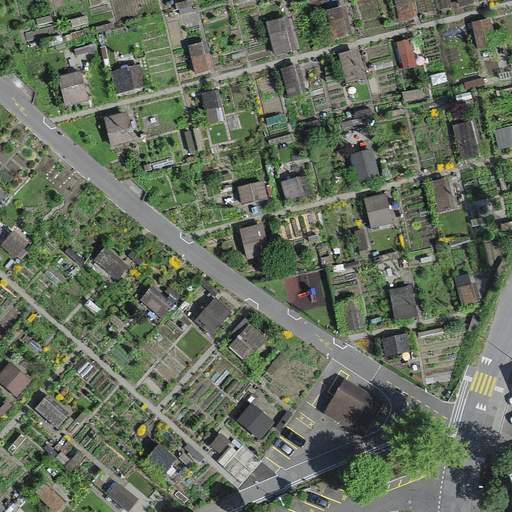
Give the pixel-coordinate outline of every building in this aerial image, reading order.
[(411,0),(393,0),(399,25),(416,21),(411,0)] [(477,0),(457,0),(460,11),(479,6),(477,0)] [(344,9),(326,13),(333,43),(351,38),(344,9)] [(287,20),(266,25),(274,60),(295,55),(287,20)] [(491,22),(472,26),(478,53),(497,49),(491,22)] [(207,45),(189,49),(196,79),(213,75),(207,45)] [(356,53),(339,57),(346,86),(363,82),(356,53)] [(141,68),(111,75),(116,97),(146,90),(141,68)] [(299,68),(281,72),(288,100),(306,96),(299,68)] [(81,75),(57,80),(64,110),(88,104),(81,75)] [(218,92),(202,96),(208,125),(224,122),(218,92)] [(127,112),(104,117),(110,147),(133,142),(127,112)] [(475,123),(453,129),(461,163),(483,157),(475,123)] [(511,129),(495,134),(499,153),(511,149),(511,129)] [(372,153),(352,158),(359,186),(379,181),(372,153)] [(308,175),(281,181),(286,200),(312,194),(308,175)] [(448,178),(431,182),(438,213),(455,210),(448,178)] [(264,181),(237,187),(242,205),(268,199),(264,181)] [(386,193),(364,198),(371,228),(393,223),(386,193)] [(263,223),(240,229),(247,261),(270,255),(263,223)] [(14,229),(0,245),(16,258),(30,242),(14,229)] [(105,247),(94,261),(117,280),(128,266),(105,247)] [(476,283),(457,288),(461,306),(481,301),(476,283)] [(152,286),(141,300),(163,318),(174,305),(152,286)] [(413,286),(390,290),(395,322),(418,317),(413,286)] [(232,313),(215,297),(193,321),(210,337),(232,313)] [(360,311),(345,314),(348,330),(364,326),(360,311)] [(249,324),(229,346),(247,362),(267,340),(249,324)] [(409,334),(382,339),(386,356),(413,351),(409,334)] [(10,362),(0,373),(0,382),(18,397),(32,381),(10,362)] [(383,398),(345,377),(325,413),(363,434),(383,398)] [(47,394),(35,409),(57,428),(70,414),(47,394)] [(251,403),(237,420),(261,440),(275,423),(251,403)] [(160,443),(145,461),(163,476),(177,458),(160,443)] [(47,482),(36,494),(55,511),(56,511),(67,501),(47,482)] [(125,485),(113,499),(128,511),(141,511),(148,504),(125,485)]
